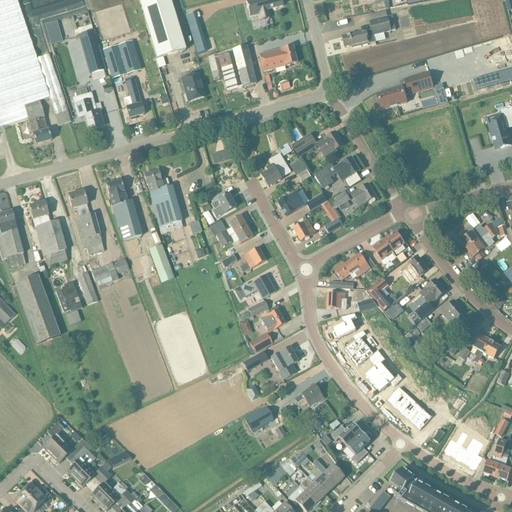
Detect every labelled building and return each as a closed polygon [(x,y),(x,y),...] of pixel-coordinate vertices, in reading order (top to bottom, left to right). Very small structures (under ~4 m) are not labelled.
[(0,0),(0,128),(27,119),(28,122),(25,123),(29,137),(33,136),(36,146),(51,142),(48,131),(47,131),(44,121),(45,121),(44,119),(39,102),(49,99),(55,116),(58,126),(71,122),(68,112),(49,55),(36,59),(16,0),(0,0)] [(185,51),(169,0),(147,0),(139,3),(156,61),(185,51)] [(259,0),(246,3),(249,17),(258,15),(260,21),(269,19),(267,11),(283,7),(281,0),(259,0)] [(345,49),(353,47),(353,49),(376,44),(374,37),(391,32),(395,31),(392,17),(387,18),(386,12),(368,16),(371,31),(366,32),(342,38),(345,49)] [(45,25),(45,27),(50,46),(62,42),(57,23),(57,21),(45,25)] [(478,23),(439,30),(447,74),(486,66),(478,23)] [(197,55),(206,52),(198,25),(189,28),(197,55)] [(78,36),(89,75),(105,71),(94,31),(78,36)] [(119,47),(103,52),(111,80),(140,71),(132,43),(119,47)] [(223,80),(226,93),(242,89),(257,85),(248,52),(247,48),(207,58),(214,83),(223,80)] [(292,48),(259,56),(263,73),(296,64),(292,48)] [(377,96),(382,111),(406,104),(404,97),(409,96),(433,89),(429,74),(405,81),(407,87),(402,89),(402,88),(377,96)] [(188,102),(188,103),(204,99),(197,76),(181,81),(186,96),(184,96),(186,103),(188,102)] [(129,99),(124,100),(127,109),(126,109),(129,120),(130,120),(131,122),(136,120),(136,118),(144,116),(134,82),(125,84),(129,99)] [(442,105),(451,103),(447,89),(438,91),(442,105)] [(92,99),(74,104),(78,119),(85,117),(89,131),(103,127),(99,112),(96,113),(92,99)] [(511,106),(511,108),(500,112),(502,116),(494,118),(496,124),(490,126),(492,133),(491,133),(496,151),(511,146),(506,130),(511,128),(511,104),(511,105),(511,106)] [(324,158),(343,146),(335,134),(323,141),(322,144),(321,144),(321,145),(320,146),(320,147),(319,148),(319,149),(319,151),(320,152),(324,158)] [(295,152),(299,158),(317,146),(313,140),(295,152)] [(292,153),(287,144),(281,148),(285,157),(292,153)] [(214,166),(232,160),(229,152),(212,157),(214,166)] [(351,159),(333,170),(341,183),(359,172),(351,159)] [(279,175),(286,170),(283,164),(275,169),(273,165),(266,169),(268,172),(261,176),(265,183),(264,183),(267,188),(268,187),(269,188),(282,180),(279,175)] [(143,176),(146,187),(148,186),(150,193),(159,229),(181,223),(172,188),(163,190),(158,172),(143,176)] [(307,172),(297,177),(301,183),(311,178),(307,172)] [(119,228),(123,242),(141,237),(140,232),(131,202),(126,203),(123,193),(120,182),(106,186),(118,229),(119,228)] [(351,196),(359,209),(368,203),(369,204),(371,205),(375,203),(376,201),(375,199),(376,198),(368,185),(351,196)] [(328,202),(334,211),(351,201),(345,192),(338,196),(328,202)] [(86,250),(88,257),(104,253),(102,246),(94,215),(89,216),(86,206),(87,206),(83,193),(68,197),(72,210),(77,208),(80,219),(75,220),(83,251),(86,250)] [(214,204),(211,206),(214,211),(212,212),(216,219),(224,214),(224,215),(235,208),(234,207),(236,206),(233,201),(231,202),(227,195),(225,196),(224,193),(212,200),(214,204)] [(286,217),(305,206),(298,193),(278,204),(286,217)] [(310,213),(321,206),(326,203),(322,196),(306,205),(310,213)] [(326,203),(321,206),(332,223),(324,228),(329,235),(343,226),(339,220),(340,220),(328,202),(326,203)] [(46,257),(49,268),(67,262),(64,252),(66,252),(58,222),(50,224),(44,203),(29,207),(43,258),(46,257)] [(7,259),(10,271),(25,267),(22,255),(23,255),(16,232),(13,233),(11,225),(14,224),(11,213),(0,215),(0,234),(0,236),(0,247),(3,260),(7,259)] [(216,238),(219,242),(229,237),(229,236),(233,234),(234,235),(246,228),(240,217),(228,223),(231,229),(229,230),(227,228),(225,229),(221,223),(209,229),(214,239),(216,238)] [(467,220),(456,227),(460,234),(471,226),(467,220)] [(301,243),(315,234),(307,221),(292,230),(301,243)] [(195,234),(203,233),(201,222),(193,224),(195,234)] [(487,236),(495,229),(491,224),(483,230),(487,236)] [(479,242),(486,236),(487,236),(483,230),(480,227),(474,232),(471,227),(465,231),(459,236),(462,241),(460,242),(467,251),(479,242)] [(499,228),(501,238),(508,237),(505,227),(499,228)] [(240,246),(252,239),(246,228),(234,235),(240,246)] [(487,236),(486,236),(490,240),(498,233),(495,229),(487,236)] [(385,241),(393,253),(405,245),(403,242),(404,241),(400,235),(399,236),(397,233),(385,241)] [(479,242),(467,251),(474,259),(475,258),(478,263),(485,257),(482,253),(486,250),(493,244),(490,240),(486,236),(479,242)] [(229,237),(219,242),(222,248),(232,243),(229,237)] [(373,249),(381,261),(393,253),(385,241),(382,243),(381,242),(375,246),(376,247),(373,249)] [(158,277),(161,286),(174,280),(170,271),(161,246),(148,251),(158,277)] [(239,268),(243,275),(249,271),(250,272),(265,263),(258,249),(242,258),(246,264),(239,268)] [(348,263),(359,279),(370,270),(371,272),(375,268),(367,256),(363,259),(360,255),(348,263)] [(225,270),(236,263),(233,256),(221,263),(225,270)] [(419,258),(401,272),(411,284),(428,271),(419,258)] [(94,284),(97,283),(98,288),(118,280),(116,276),(128,271),(124,260),(90,273),(94,284)] [(348,263),(335,273),(337,275),(335,276),(339,281),(340,280),(342,282),(350,276),(353,281),(358,278),(348,263)] [(77,277),(87,307),(98,303),(88,274),(77,277)] [(14,284),(37,346),(60,338),(37,276),(14,284)] [(255,297),(258,303),(275,294),(265,276),(252,284),(247,287),(251,295),(257,292),(258,295),(255,297)] [(384,313),(391,307),(380,293),(387,287),(383,281),(368,292),(384,313)] [(434,312),(430,307),(446,293),(436,281),(420,296),(421,298),(410,307),(422,321),(434,312)] [(362,292),(353,291),(350,291),(349,300),(362,300),(362,292)] [(327,310),(346,311),(347,301),(344,301),(345,296),(328,295),(327,310)] [(0,329),(14,316),(0,301),(0,329)] [(251,319),(268,311),(264,302),(247,311),(251,319)] [(451,325),(455,330),(466,321),(462,316),(464,314),(454,302),(441,314),(451,325)] [(400,304),(388,314),(393,320),(405,310),(400,304)] [(67,315),(70,327),(84,323),(80,311),(67,315)] [(279,313),(278,313),(277,312),(263,320),(260,322),(267,335),(270,333),(284,325),(280,318),(281,316),(279,313)] [(334,332),(332,333),(336,340),(338,339),(338,341),(356,332),(352,323),(356,321),(353,316),(342,318),(345,324),(333,330),(334,332)] [(420,324),(425,330),(431,325),(426,319),(420,324)] [(250,322),(243,324),(247,336),(254,334),(250,322)] [(425,330),(420,324),(416,328),(421,334),(425,330)] [(405,337),(417,353),(425,346),(418,337),(420,335),(416,329),(413,332),(412,331),(405,337)] [(355,342),(344,350),(346,354),(345,354),(349,360),(367,347),(362,340),(365,337),(362,333),(352,338),(355,342)] [(265,335),(248,344),(254,356),(272,346),(265,335)] [(477,365),(481,360),(480,359),(483,355),(491,342),(480,336),(473,349),(477,351),(474,357),(476,358),(473,363),(477,365)] [(491,342),(483,355),(494,361),(501,348),(491,342)] [(454,357),(460,347),(455,344),(448,353),(454,357)] [(290,347),(271,358),(279,373),(278,374),(283,382),(297,373),(294,367),(300,364),(298,360),(299,359),(297,354),(295,355),(290,347)] [(367,347),(349,360),(354,367),(356,366),(358,368),(369,360),(372,364),(380,358),(376,352),(373,355),(367,347)] [(465,362),(471,353),(464,349),(458,358),(465,362)] [(242,365),(247,373),(268,362),(263,353),(242,365)] [(375,368),(365,377),(367,380),(366,381),(371,387),(387,373),(381,366),(385,362),(380,358),(372,364),(375,368)] [(474,371),(479,374),(482,368),(481,367),(483,361),(481,360),(477,365),(474,371)] [(504,387),(510,375),(502,372),(497,384),(504,387)] [(387,373),(371,387),(376,393),(377,392),(380,395),(390,385),(394,389),(402,381),(397,376),(394,380),(387,373)] [(254,401),(262,397),(256,386),(248,390),(254,401)] [(294,401),(301,410),(307,405),(310,408),(316,404),(316,405),(323,400),(313,387),(298,397),(292,388),(282,395),(289,404),(294,401)] [(400,387),(387,402),(396,409),(409,394),(400,387)] [(409,394),(396,409),(404,417),(417,402),(409,394)] [(417,402),(404,417),(412,424),(425,409),(417,402)] [(252,434),(273,422),(265,408),(244,420),(252,434)] [(425,409),(412,424),(420,432),(434,417),(425,409)] [(508,424),(502,421),(494,435),(502,439),(508,424)] [(43,450),(51,458),(64,444),(57,436),(64,430),(58,423),(47,434),(53,440),(43,450)] [(339,440),(347,448),(362,434),(354,425),(345,433),(341,429),(343,427),(342,427),(331,437),(337,442),(339,440)] [(282,428),(276,432),(281,440),(287,437),(282,428)] [(452,438),(443,452),(454,459),(468,436),(463,433),(458,441),(452,438)] [(352,459),(358,464),(368,454),(368,453),(366,455),(362,451),(371,443),(362,434),(347,448),(355,457),(353,459),(353,458),(352,459)] [(468,436),(454,459),(466,465),(479,442),(474,439),(469,448),(463,444),(468,436)] [(504,451),(507,442),(499,439),(493,456),(494,457),(492,464),(487,462),(483,474),(484,474),(484,477),(488,478),(490,476),(495,478),(504,451)] [(51,458),(59,465),(65,460),(69,463),(86,446),(82,441),(72,451),(64,444),(51,458)] [(479,442),(466,465),(477,472),(484,456),(479,454),(484,445),(479,442)] [(302,453),(305,458),(312,452),(309,448),(302,453)] [(495,478),(507,482),(511,471),(505,468),(510,453),(504,451),(495,478)] [(114,467),(131,461),(128,453),(111,459),(114,467)] [(305,458),(302,453),(301,454),(294,459),(297,463),(300,466),(306,460),(305,458)] [(67,473),(74,481),(88,468),(80,460),(67,473)] [(322,476),(334,488),(343,479),(332,467),(326,472),(316,461),(312,465),(322,476)] [(280,468),(283,472),(291,467),(288,463),(280,468)] [(74,481),(82,489),(89,483),(93,487),(98,482),(107,473),(101,467),(94,474),(88,468),(74,481)] [(273,473),(276,477),(283,472),(280,468),(273,473)] [(90,497),(98,505),(112,492),(104,484),(115,473),(110,469),(107,473),(98,482),(102,486),(90,497)] [(467,511),(468,511),(454,503),(452,506),(448,503),(449,501),(436,493),(434,496),(430,493),(431,491),(417,483),(417,484),(413,482),(415,479),(402,470),(389,486),(397,493),(395,495),(393,494),(402,501),(401,502),(406,505),(407,504),(405,504),(408,501),(427,511),(467,511)] [(146,475),(141,480),(146,485),(151,481),(146,475)] [(313,485),(325,496),(334,488),(322,476),(313,485)] [(251,489),(254,493),(261,487),(259,483),(251,489)] [(168,511),(170,511),(171,511),(177,511),(180,510),(158,484),(151,491),(157,498),(151,503),(158,511),(168,511)] [(22,493),(38,509),(43,504),(46,507),(53,500),(44,491),(40,495),(30,485),(22,493)] [(107,511),(117,502),(121,506),(131,496),(127,492),(126,493),(118,485),(112,492),(98,505),(104,511),(107,511)] [(304,494),(316,505),(325,496),(313,485),(304,494)] [(297,505),(303,511),(308,511),(316,505),(304,494),(299,488),(287,499),(295,508),(297,505)] [(258,497),(254,493),(251,489),(243,494),(246,498),(248,497),(253,502),(258,497)] [(384,492),(381,495),(388,500),(391,497),(384,492)] [(21,508),(17,511),(40,511),(37,509),(38,509),(22,493),(14,501),(21,508)] [(381,495),(379,498),(386,503),(388,500),(381,495)] [(131,496),(121,506),(125,510),(123,511),(138,511),(142,509),(131,496)] [(230,503),(233,507),(241,502),(238,498),(230,503)] [(379,498),(376,501),(383,506),(386,503),(379,498)] [(376,501),(374,504),(381,509),(383,506),(376,501)] [(226,511),(233,507),(230,503),(222,508),(224,511),(226,511)]
